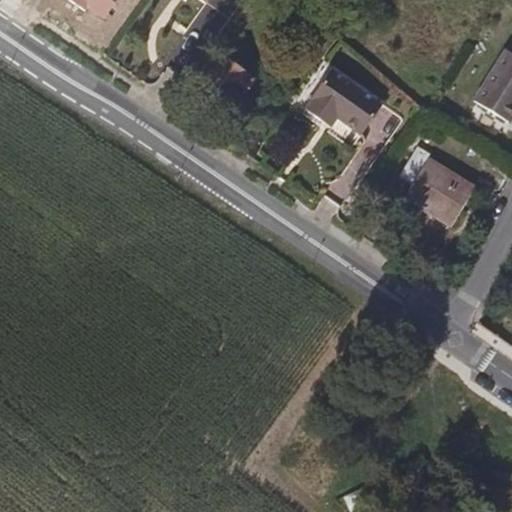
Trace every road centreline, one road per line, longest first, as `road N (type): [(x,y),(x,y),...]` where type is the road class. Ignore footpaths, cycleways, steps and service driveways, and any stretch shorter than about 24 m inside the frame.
road 1 (tertiary): [(448,330),(0,23)]
road 2 (residential): [(511,220),(448,330)]
